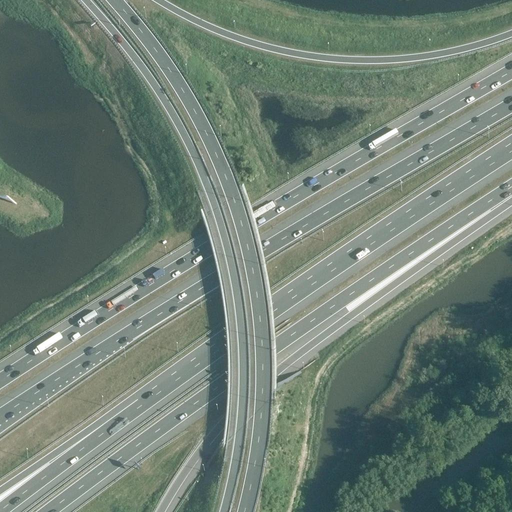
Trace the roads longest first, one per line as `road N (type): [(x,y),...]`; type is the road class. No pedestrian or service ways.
road 1 (motorway): [(511,104),(264,248),(0,416)]
road 2 (motorway): [(511,69),(0,381)]
road 3 (motorway): [(47,511),(511,186)]
road 4 (motorway): [(222,511),(241,387),(222,232),(175,121),(85,0)]
road 5 (motorway): [(244,511),(261,391),(258,306),(241,224),(193,108),(113,0)]
road 6 (motorway): [(159,511),(218,425),(276,371),(511,189)]
road 7 (motorway): [(140,402),(511,147)]
road 8 (motorway): [(511,34),(431,56),(345,59),(253,43),(156,0)]
road 9 (motorway): [(0,510),(140,402)]
road 10 (motorway): [(0,491),(140,402)]
